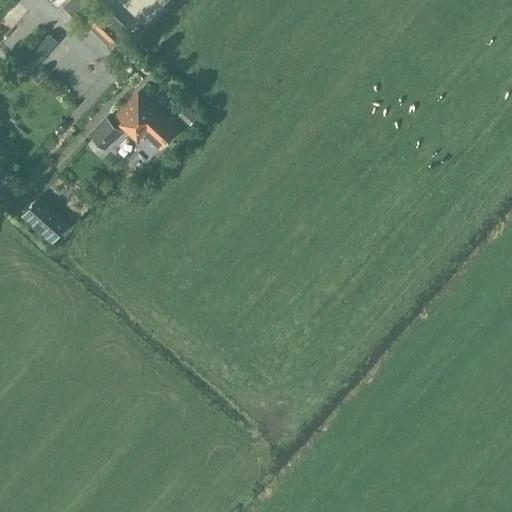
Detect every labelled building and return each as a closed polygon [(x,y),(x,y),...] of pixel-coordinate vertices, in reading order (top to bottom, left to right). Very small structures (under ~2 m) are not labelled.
[(118,35),(125,27),(107,11),(100,18),(94,12),(84,21),(116,53),(126,42),(118,35)] [(51,35),(19,71),(27,78),(59,42),(51,35)] [(161,150),(181,129),(140,90),(115,116),(117,118),(114,122),(108,117),(92,135),(107,149),(123,131),(123,130),(125,128),(139,140),(144,135),(161,150)] [(94,113),(80,130),(90,137),(103,120),(94,113)] [(53,243),(71,223),(41,196),(23,216),(53,243)]
